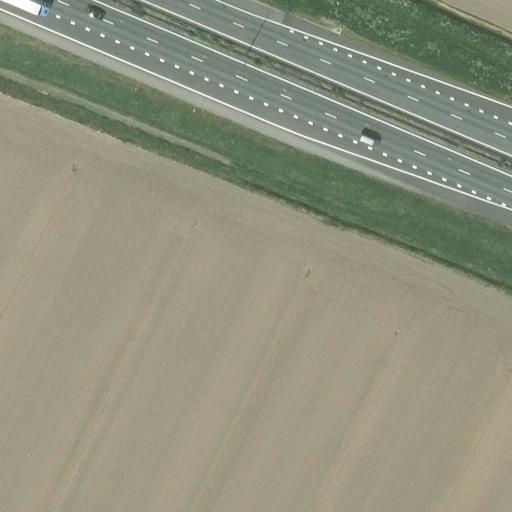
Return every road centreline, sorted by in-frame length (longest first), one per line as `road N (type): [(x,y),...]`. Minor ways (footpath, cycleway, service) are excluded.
road 1 (motorway): [(53,0),(511,192)]
road 2 (motorway): [(511,141),(179,0)]
